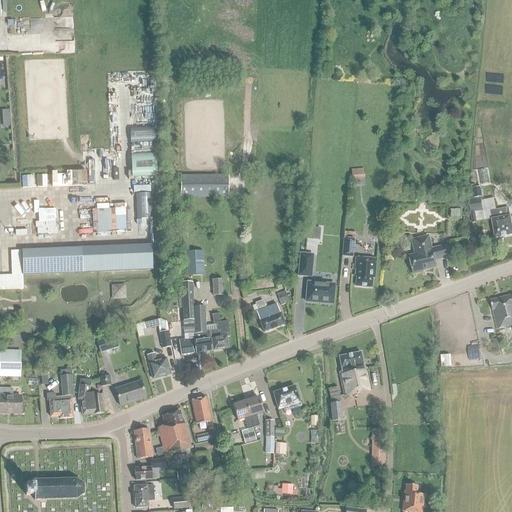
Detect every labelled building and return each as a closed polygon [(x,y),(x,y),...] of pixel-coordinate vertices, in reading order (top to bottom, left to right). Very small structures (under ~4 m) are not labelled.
[(363,168),(351,169),(351,179),(364,178),(363,168)] [(38,187),(83,186),(83,173),(38,175),(38,187)] [(229,197),(229,176),(180,177),(180,197),(229,197)] [(99,184),(99,195),(109,195),(109,183),(99,184)] [(471,189),(473,199),(480,198),(478,188),(471,189)] [(451,199),(450,206),(457,207),(456,209),(465,209),(466,203),(456,203),(457,200),(451,199)] [(468,201),(470,213),(478,212),(476,200),(468,201)] [(492,219),(495,238),(511,235),(511,228),(511,223),(511,222),(511,219),(510,218),(510,216),(508,208),(491,211),(492,219)] [(95,233),(120,233),(119,209),(94,209),(95,233)] [(421,269),(434,266),(433,261),(447,258),(444,246),(432,249),(428,235),(410,240),(414,256),(408,257),(412,275),(422,272),(421,269)] [(342,257),(352,257),(354,240),(344,239),(342,257)] [(22,275),(152,271),(151,246),(21,251),(22,275)] [(12,275),(22,275),(21,251),(11,251),(12,275)] [(203,252),(185,252),(186,269),(204,268),(203,252)] [(314,254),(300,253),(298,276),(312,277),(314,254)] [(354,277),(356,277),(355,286),(371,288),(372,279),(374,279),(376,260),(356,258),(354,277)] [(12,275),(0,275),(0,291),(23,290),(22,275),(12,275)] [(213,281),(214,296),(222,296),(221,281),(213,281)] [(194,321),(193,308),(192,283),(181,284),(183,322),(194,321)] [(307,283),(306,302),(332,304),(334,285),(307,283)] [(111,299),(125,298),(125,284),(111,285),(111,299)] [(492,311),(491,311),(496,330),(511,325),(511,295),(490,301),(492,311)] [(259,322),(263,333),(284,325),(280,314),(279,314),(275,304),(265,308),(262,301),(255,304),(257,311),(256,312),(260,322),(259,322)] [(170,304),(164,309),(169,314),(174,309),(170,304)] [(193,308),(194,321),(194,334),(205,333),(205,332),(208,332),(211,351),(213,351),(227,349),(226,338),(229,337),(227,322),(220,323),(219,314),(212,315),(213,325),(205,326),(204,308),(193,308)] [(170,346),(167,331),(158,333),(162,348),(170,346)] [(191,339),(191,340),(179,341),(181,355),(193,353),(192,350),(195,350),(196,353),(211,351),(208,332),(205,332),(205,333),(194,334),(193,334),(194,338),(191,339)] [(96,342),(100,354),(119,347),(116,336),(96,342)] [(20,353),(0,352),(0,355),(0,376),(20,377),(20,353)] [(364,369),(361,353),(339,357),(341,371),(338,372),(344,397),(371,391),(367,369),(364,369)] [(166,359),(156,361),(154,355),(148,357),(149,360),(148,361),(148,363),(152,379),(159,377),(169,374),(167,368),(169,368),(166,359)] [(449,355),(440,356),(440,368),(450,367),(449,355)] [(47,402),(49,402),(50,418),(59,417),(59,419),(72,418),(71,396),(74,396),(72,371),(60,372),(62,397),(55,398),(55,394),(46,395),(47,402)] [(101,386),(110,385),(109,377),(100,378),(101,386)] [(81,404),(82,416),(93,414),(93,415),(102,414),(100,395),(92,396),(92,394),(89,395),(90,384),(92,384),(92,381),(79,380),(77,400),(81,404)] [(114,390),(120,407),(145,399),(139,382),(114,390)] [(301,406),(294,386),(272,393),(278,411),(283,409),(283,412),(292,409),(293,413),(301,411),(299,407),(301,406)] [(327,389),(330,403),(329,403),(331,421),(341,420),(339,402),(340,402),(337,387),(327,389)] [(0,414),(21,414),(21,397),(12,397),(12,388),(0,388),(0,414)] [(210,421),(204,396),(191,401),(197,424),(210,421)] [(245,401),(254,428),(259,426),(256,415),(263,413),(258,397),(245,401)] [(254,428),(245,401),(232,405),(237,421),(244,419),(247,430),(254,428)] [(165,426),(157,429),(164,454),(190,447),(183,420),(181,420),(179,412),(176,413),(162,417),(165,426)] [(273,454),(273,445),(273,437),(274,424),(273,424),(273,421),(265,421),(265,438),(265,445),(265,454),(273,454)] [(136,431),(133,432),(137,459),(151,458),(148,429),(136,431)] [(196,436),(197,443),(213,440),(212,433),(196,436)] [(254,433),(242,436),(244,444),(256,441),(254,433)] [(370,459),(384,459),(384,439),(371,439),(370,459)] [(286,444),(282,443),(276,443),(275,454),(285,455),(286,444)] [(176,456),(166,458),(168,471),(176,469),(181,468),(180,463),(184,463),(183,456),(183,455),(178,456),(178,455),(176,456)] [(151,467),(134,469),(135,480),(158,479),(158,469),(165,469),(164,460),(150,461),(151,467)] [(208,487),(221,486),(220,475),(194,478),(195,487),(208,485),(208,487)] [(75,480),(33,481),(33,486),(25,487),(25,496),(33,495),(34,500),(76,499),(83,494),(83,484),(75,480)] [(281,490),(276,490),(276,494),(296,495),(296,491),(292,491),(292,485),(282,484),(281,490)] [(153,485),(150,485),(133,486),(135,508),(148,507),(147,502),(154,501),(153,485)] [(416,494),(417,486),(406,485),(405,492),(404,492),(402,511),(422,511),(424,495),(416,494)] [(379,493),(374,497),(379,503),(383,499),(379,493)] [(172,499),(173,510),(189,509),(189,510),(193,509),(192,497),(172,499)]
